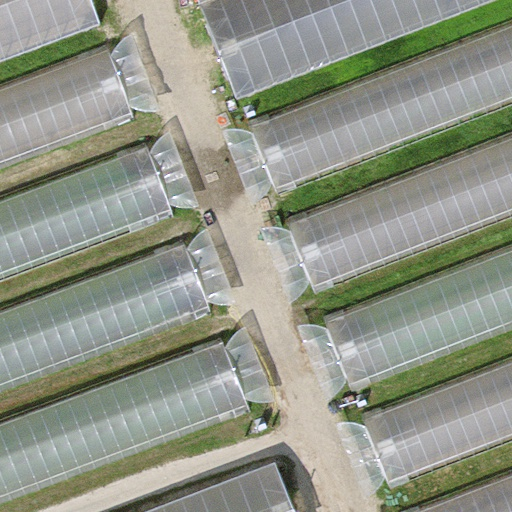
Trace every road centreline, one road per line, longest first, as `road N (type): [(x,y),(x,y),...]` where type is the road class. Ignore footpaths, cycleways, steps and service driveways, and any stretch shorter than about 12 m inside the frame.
road 1 (track): [(356,511),(156,0)]
road 2 (track): [(320,419),(80,511)]
